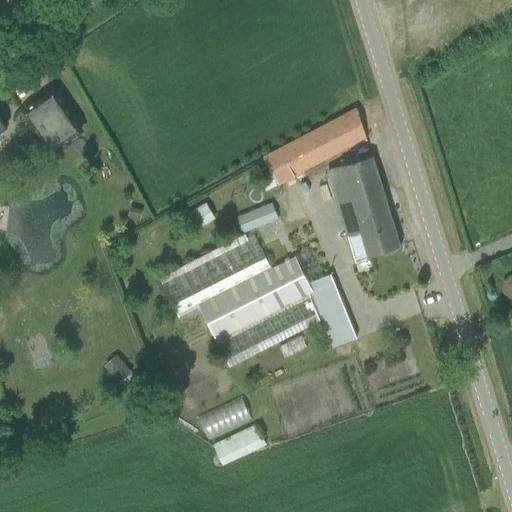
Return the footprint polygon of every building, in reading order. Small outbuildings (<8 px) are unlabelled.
[(58,83),(28,103),(53,139),(83,119),(58,83)] [(270,188),(366,136),(357,109),(265,157),(267,162),(259,166),(270,188)] [(368,257),(400,247),(373,157),(330,170),(350,237),(361,234),(368,257)] [(239,215),(246,231),(280,217),(273,201),(239,215)] [(128,216),(140,219),(143,210),(131,207),(128,216)] [(200,303),(219,339),(216,340),(223,355),(230,366),(322,320),(333,346),(356,337),(330,273),(311,282),(296,255),(200,303)] [(133,373),(125,364),(113,375),(121,384),(133,373)] [(209,436),(252,415),(241,394),(198,415),(209,436)] [(215,443),(224,462),(268,442),(259,422),(215,443)]
